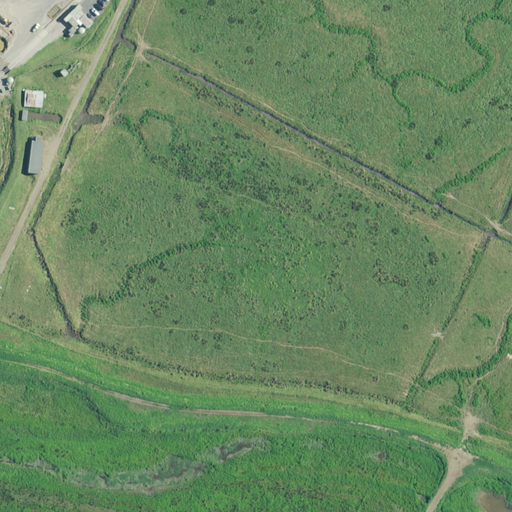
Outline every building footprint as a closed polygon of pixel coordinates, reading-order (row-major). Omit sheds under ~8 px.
[(78,21),(86,29),(93,22),(83,12),(76,19),(78,21)] [(78,21),(76,19),(71,14),(65,20),(72,27),(78,21)] [(76,31),(72,27),(66,33),(71,37),(76,31)] [(42,91),(24,90),(23,106),(41,107),(42,91)] [(41,143),(30,141),(26,172),(37,174),(41,143)]
